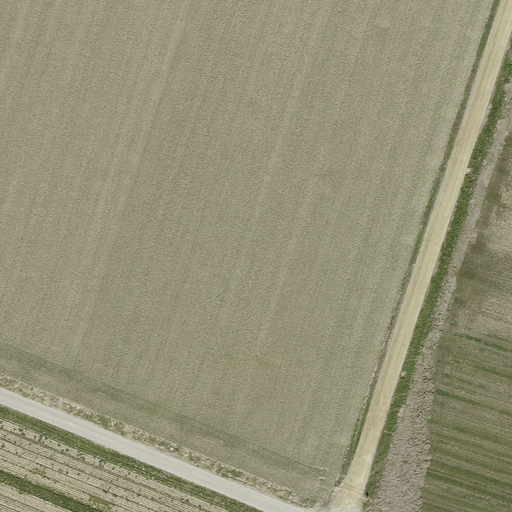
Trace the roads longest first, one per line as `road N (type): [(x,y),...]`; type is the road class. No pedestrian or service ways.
road 1 (track): [(352,511),(511,16)]
road 2 (unclassified): [(0,400),(278,511)]
